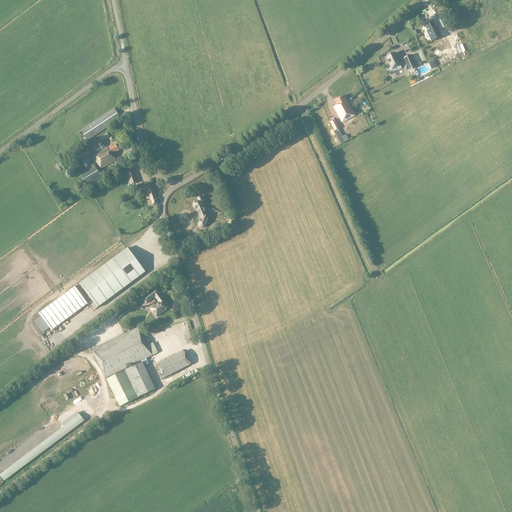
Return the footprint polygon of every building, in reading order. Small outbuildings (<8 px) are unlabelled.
[(433,22),(425,26),(430,36),(438,33),(433,22)] [(396,67),(397,70),(401,68),(394,53),(386,57),(392,69),(396,67)] [(411,55),(408,56),(404,58),(409,70),(416,67),(411,56),(411,55)] [(333,107),(341,123),(355,116),(345,98),(345,99),(343,96),(334,100),(337,105),(333,107)] [(114,108),(77,133),(78,134),(81,132),(87,142),(121,120),(114,108)] [(334,120),(329,122),(334,131),(333,132),(339,142),(340,144),(348,140),(348,139),(345,135),(342,137),(338,129),(339,128),(334,120)] [(98,142),(96,139),(86,145),(100,169),(115,160),(112,155),(119,151),(115,144),(112,147),(111,145),(105,149),(101,142),(109,138),(107,133),(99,138),(101,141),(98,142)] [(100,175),(94,165),(79,174),(85,185),(100,175)] [(124,174),(129,186),(137,183),(132,171),(124,174)] [(152,185),(143,188),(146,195),(145,196),(146,200),(150,198),(152,206),(158,204),(152,185)] [(202,202),(202,201),(203,201),(203,200),(203,199),(203,198),(202,198),(202,197),(201,197),(200,197),(199,197),(199,198),(198,198),(198,199),(198,200),(197,200),(196,200),(196,201),(195,201),(194,202),(194,203),(194,204),(194,205),(194,206),(194,207),(195,208),(196,209),(197,209),(197,210),(197,211),(197,212),(198,212),(198,213),(199,214),(199,215),(201,218),(199,223),(199,224),(199,225),(199,226),(200,227),(201,227),(201,228),(202,228),(203,228),(203,227),(204,227),(205,227),(205,226),(209,218),(209,217),(209,216),(209,215),(208,215),(208,214),(207,214),(207,213),(206,213),(205,213),(204,213),(204,212),(204,211),(204,210),(204,209),(203,208),(202,208),(202,207),(202,206),(203,206),(203,205),(203,204),(203,203),(202,203),(202,202)] [(236,227),(235,220),(231,221),(230,217),(227,218),(228,223),(231,223),(231,228),(236,227)] [(127,248),(79,284),(97,308),(145,272),(127,248)] [(75,287),(39,314),(51,331),(87,304),(75,287)] [(156,287),(142,298),(146,304),(155,297),(159,303),(151,309),(153,313),(154,312),(157,316),(166,309),(168,307),(163,301),(164,300),(159,294),(161,293),(156,287)] [(105,378),(141,361),(142,362),(106,380),(119,406),(155,389),(144,367),(146,366),(149,364),(146,358),(152,356),(138,327),(91,350),(105,378)] [(157,364),(164,378),(190,365),(183,351),(157,364)] [(52,386),(60,391),(64,385),(57,379),(52,386)] [(78,415),(0,473),(0,476),(3,481),(83,421),(78,415)]
